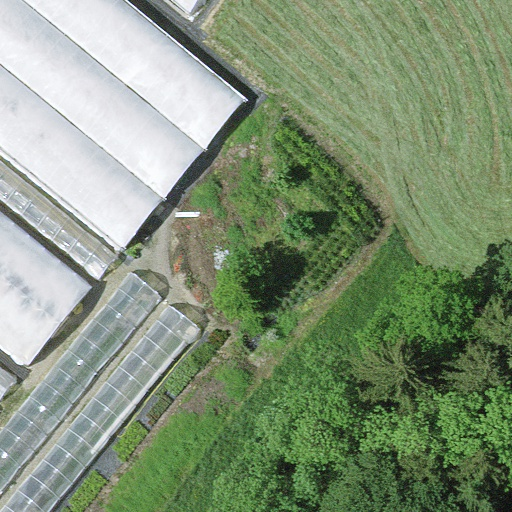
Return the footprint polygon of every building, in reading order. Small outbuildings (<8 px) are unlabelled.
[(0,0),(0,162),(119,258),(246,102),(118,0),(0,0)] [(154,0),(194,31),(219,0),(154,0)] [(0,354),(22,373),(86,297),(0,224),(0,354)] [(0,511),(167,312),(132,283),(0,442),(0,511)] [(69,511),(207,347),(174,320),(14,511),(69,511)] [(0,402),(10,390),(0,380),(0,402)]
